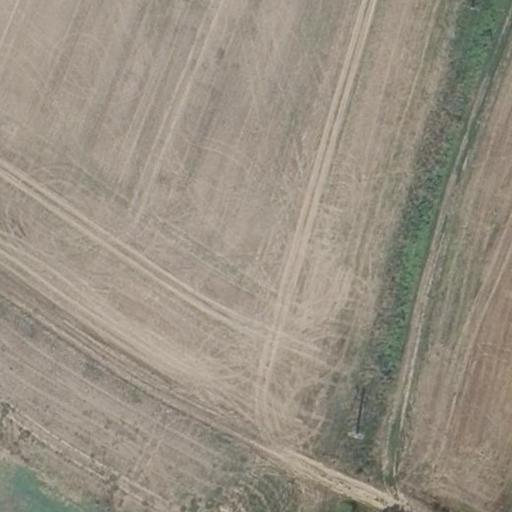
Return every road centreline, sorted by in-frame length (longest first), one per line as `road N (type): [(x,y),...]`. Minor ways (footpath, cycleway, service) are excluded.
road 1 (track): [(373,493),(403,366),(511,31)]
road 2 (track): [(408,511),(144,400),(64,357),(0,309)]
